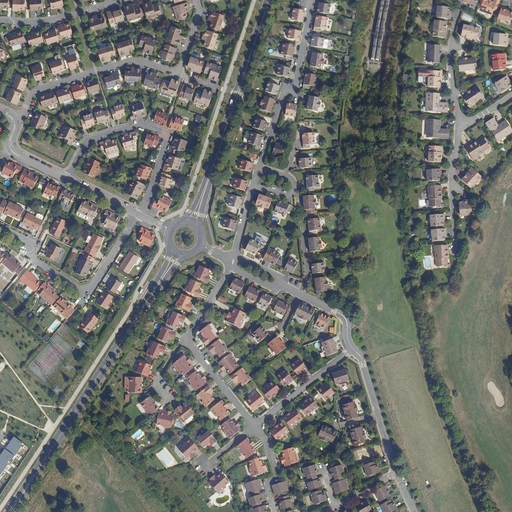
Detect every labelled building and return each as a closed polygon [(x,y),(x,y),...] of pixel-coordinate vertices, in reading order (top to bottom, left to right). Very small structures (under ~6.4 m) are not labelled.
[(20,9),(25,9),(24,0),(13,0),(13,8),(13,11),(17,11),(17,9),(20,9)] [(38,9),(42,9),(41,0),(29,0),(30,10),(31,11),(34,10),(34,9),(38,9)] [(60,7),(64,6),(62,0),(49,0),(52,7),(52,8),(57,7),(60,6),(60,7)] [(488,0),(480,0),(480,1),(478,6),(481,7),(479,11),(492,15),(494,10),(496,11),(500,0),(499,0),(494,0),(493,3),(492,3),(492,2),(488,0)] [(149,2),(143,4),(147,18),(161,14),(158,3),(152,5),(150,6),(149,2)] [(185,10),(189,9),(187,2),(173,7),(177,21),(187,18),(186,12),(185,10)] [(329,14),(331,5),(319,3),(317,12),(329,14)] [(130,5),(124,7),(128,21),(142,16),(139,6),(133,8),(131,9),(130,5)] [(438,6),(437,18),(451,19),(452,13),(450,13),(450,11),(450,8),(438,6)] [(511,12),(507,10),(507,9),(501,7),(497,18),(505,21),(506,20),(511,22),(511,17),(511,12)] [(291,20),(303,22),(305,11),(298,9),(293,9),(291,20)] [(113,10),(106,12),(110,24),(124,20),(120,10),(117,11),(114,12),(113,10)] [(224,15),(211,11),(209,17),(213,19),(212,21),(210,27),(219,30),(224,15)] [(94,16),(87,18),(92,31),(106,27),(103,18),(98,19),(95,20),(94,16)] [(328,18),(316,16),(314,30),(320,31),(321,28),(326,29),(328,18)] [(446,37),(446,33),(445,32),(446,29),(446,22),(434,21),(433,36),(445,38),(446,37)] [(61,37),(73,33),(70,23),(65,25),(62,26),(61,25),(58,26),(59,29),(61,37)] [(470,38),(471,39),(475,40),(476,39),(479,28),(463,24),(460,36),(468,37),(470,38)] [(176,38),(177,36),(179,30),(170,27),(165,41),(178,46),(180,39),(176,38)] [(47,44),(59,40),(56,30),(55,29),(52,30),(52,31),(48,32),(44,34),(47,44)] [(288,38),(300,40),(301,31),(289,29),(288,38)] [(218,34),(205,30),(203,36),(206,37),(206,40),(204,46),(213,49),(218,34)] [(11,46),(25,42),(24,37),(22,31),(16,33),(16,34),(8,36),(11,46)] [(29,46),(43,42),(41,35),(40,31),(34,33),(34,34),(26,36),(29,46)] [(506,40),(506,38),(507,35),(495,33),(493,45),(507,46),(508,40),(506,40)] [(156,41),(157,38),(143,34),(139,43),(145,45),(148,46),(146,50),(152,52),(156,41)] [(312,37),(312,38),(310,47),(322,49),(324,40),(312,37)] [(116,44),(120,57),(127,55),(125,51),(128,51),(134,49),(131,40),(116,44)] [(292,60),(295,45),(283,43),(281,55),(286,55),(285,58),(292,60)] [(169,61),(169,62),(170,61),(172,58),(172,55),(174,55),(177,48),(165,44),(160,58),(169,61)] [(440,45),(429,44),(428,62),(439,62),(440,45)] [(112,45),(97,50),(102,63),(108,61),(107,57),(109,57),(115,55),(112,45)] [(321,68),(321,64),(323,65),(324,59),(322,59),(323,55),(313,53),(310,66),(321,68)] [(76,66),(79,65),(76,54),(66,57),(70,68),(70,69),(76,67),(76,66)] [(508,69),(508,65),(506,64),(506,61),(506,54),(494,55),(495,71),(507,70),(508,69)] [(193,71),(200,73),(204,62),(191,57),(187,66),(191,68),(194,69),(193,71)] [(59,71),(63,70),(60,58),(49,62),(53,73),(53,74),(57,73),(57,72),(59,71)] [(474,58),(457,61),(458,72),(476,69),(474,58)] [(204,72),(209,74),(212,75),(210,79),(216,81),(217,80),(221,67),(207,62),(204,72)] [(41,77),(44,76),(41,65),(31,67),(35,77),(35,80),(41,78),(41,77)] [(289,77),(291,68),(279,66),(278,68),(277,75),(289,77)] [(125,81),(141,82),(141,72),(141,69),(135,68),(134,72),(132,72),(125,72),(125,81)] [(441,78),(442,77),(442,73),(441,72),(429,71),(428,87),(440,88),(441,80),(441,78)] [(107,88),(121,84),(118,72),(108,76),(108,77),(101,79),(104,89),(107,88)] [(143,86),(157,91),(161,80),(156,78),(153,78),(154,74),(148,72),(143,86)] [(306,73),(303,88),(310,89),(310,86),(315,87),(317,75),(306,73)] [(13,86),(22,90),(23,91),(25,87),(24,87),(25,84),(27,79),(17,75),(13,86)] [(511,87),(509,84),(508,82),(510,81),(506,76),(494,84),(501,94),(511,87)] [(161,91),(175,96),(180,82),(173,80),(173,84),(170,83),(165,82),(161,91)] [(86,84),(89,95),(100,91),(97,81),(93,82),(90,83),(89,81),(86,83),(86,84)] [(278,91),(280,86),(268,82),(267,86),(265,91),(277,95),(278,91)] [(71,88),(74,98),(86,95),(82,85),(78,86),(75,87),(75,86),(71,87),(71,88)] [(183,85),(179,97),(184,99),(185,98),(191,101),(194,91),(190,89),(187,88),(188,87),(183,85)] [(479,87),(464,97),(470,106),(485,97),(479,87)] [(6,100),(17,104),(18,101),(17,100),(19,97),(20,93),(11,89),(6,100)] [(57,93),(60,103),(71,100),(68,90),(64,91),(60,92),(60,91),(56,92),(57,93)] [(213,93),(206,90),(205,94),(203,93),(197,91),(194,102),(208,107),(213,93)] [(427,111),(448,112),(448,105),(439,105),(439,93),(427,93),(426,107),(427,107),(427,111)] [(39,97),(42,104),(43,108),(56,104),(53,94),(46,96),(45,95),(39,97)] [(271,113),(275,100),(265,96),(263,100),(262,100),(260,105),(262,105),(260,109),(271,113)] [(319,102),(320,98),(309,96),(307,110),(317,112),(318,108),(320,108),(321,103),(319,102)] [(287,103),(285,115),(294,116),(296,104),(287,103)] [(131,121),(139,119),(139,117),(141,116),(146,115),(142,104),(131,107),(132,113),(129,114),(131,121)] [(111,110),(114,121),(118,120),(117,118),(121,117),(125,116),(122,106),(114,108),(114,110),(111,110)] [(107,123),(111,122),(107,111),(103,113),(103,112),(95,113),(98,124),(102,123),(106,122),(107,123)] [(161,124),(161,125),(165,127),(168,117),(165,115),(165,114),(157,112),(154,122),(158,123),(161,124)] [(31,127),(40,131),(46,118),(37,113),(34,119),(35,120),(31,127)] [(90,126),(95,125),(92,115),(83,117),(84,120),(80,121),(83,130),(87,129),(87,127),(90,126)] [(175,119),(172,118),(169,128),(172,129),(173,128),(176,129),(181,131),(184,120),(176,118),(175,119)] [(265,131),(267,122),(256,118),(253,127),(265,131)] [(511,132),(511,129),(506,121),(497,127),(492,119),(486,123),(498,142),(511,132)] [(428,120),(427,138),(449,140),(449,133),(440,132),(441,121),(428,120)] [(60,136),(66,139),(64,143),(71,146),(75,138),(73,137),(74,135),(76,131),(65,126),(60,136)] [(302,130),(303,145),(310,145),(310,141),(315,141),(314,130),(302,130)] [(128,136),(125,137),(121,138),(124,149),(136,146),(134,140),(138,139),(135,132),(128,134),(128,136)] [(253,145),(252,147),(258,150),(263,136),(252,132),(248,143),(253,145)] [(156,146),(160,137),(156,136),(155,137),(151,136),(147,134),(144,144),(152,147),(153,145),(156,146)] [(172,144),(169,152),(176,154),(177,151),(183,153),(187,141),(176,138),(174,142),(173,145),(172,144)] [(465,148),(473,159),(484,152),(483,151),(488,147),(483,139),(477,143),(476,141),(465,148)] [(108,142),(107,141),(99,143),(102,151),(106,150),(107,155),(118,152),(115,141),(111,142),(108,142)] [(285,145),(276,142),(272,154),(281,157),(285,145)] [(442,152),(443,151),(443,148),(442,146),(430,146),(429,162),(441,162),(442,155),(442,152)] [(166,162),(163,170),(170,172),(171,169),(177,171),(181,159),(169,156),(168,160),(167,163),(166,162)] [(84,173),(94,178),(100,168),(98,166),(99,163),(89,158),(87,162),(89,162),(85,169),(84,173)] [(311,158),(299,159),(300,168),(312,168),(311,158)] [(254,163),(242,160),(239,169),(250,172),(254,163)] [(15,173),(18,174),(22,167),(14,163),(13,166),(10,164),(7,162),(1,173),(13,178),(15,173)] [(139,168),(136,176),(146,180),(147,175),(148,172),(150,172),(151,168),(141,165),(140,168),(139,168)] [(19,179),(23,181),(22,183),(33,188),(39,177),(34,175),(27,173),(28,170),(25,168),(19,179)] [(470,168),(468,171),(468,173),(466,175),(461,180),(470,188),(481,176),(472,168),(470,168)] [(427,170),(428,181),(440,180),(440,177),(440,175),(442,175),(441,169),(427,170)] [(161,181),(159,185),(169,188),(172,180),(170,179),(171,176),(162,173),(161,176),(162,177),(161,181)] [(307,191),(314,190),(314,187),(319,187),(318,175),(306,176),(307,191)] [(248,182),(236,178),(233,187),(245,191),(248,182)] [(131,183),(126,194),(136,199),(138,195),(141,188),(143,189),(145,185),(134,180),(132,184),(131,183)] [(56,197),(60,187),(56,185),(56,187),(52,185),(48,183),(44,193),(51,196),(52,195),(56,197)] [(441,185),(428,186),(429,199),(430,199),(431,206),(441,205),(440,198),(442,198),(441,185)] [(64,189),(59,199),(62,200),(61,202),(69,206),(74,196),(70,194),(66,193),(67,191),(64,189)] [(240,209),(243,198),(232,194),(228,206),(240,209)] [(264,209),(265,208),(269,209),(272,199),(259,194),(256,204),(259,206),(259,207),(264,209)] [(303,196),(304,210),(306,209),(307,213),(317,213),(317,209),(315,209),(315,205),(317,205),(316,199),(314,199),(314,195),(303,196)] [(163,210),(167,212),(169,208),(172,202),(161,196),(158,201),(155,200),(152,207),(155,208),(159,210),(160,209),(163,210)] [(465,216),(469,216),(467,200),(463,200),(463,202),(459,202),(460,215),(464,215),(465,216)] [(93,206),(87,203),(82,201),(77,211),(88,217),(89,215),(93,206)] [(278,201),(274,212),(285,216),(287,211),(290,212),(292,206),(278,201)] [(9,202),(3,214),(7,216),(8,214),(18,220),(24,209),(9,202)] [(93,217),(98,206),(94,204),(93,206),(89,215),(93,217)] [(112,213),(106,210),(103,217),(106,219),(104,224),(114,230),(120,219),(116,217),(113,216),(114,214),(112,213)] [(39,231),(44,221),(27,214),(22,223),(39,231)] [(430,215),(431,227),(443,226),(443,222),(443,220),(445,220),(444,214),(430,215)] [(57,218),(50,233),(58,237),(66,222),(57,218)] [(223,227),(234,230),(237,221),(225,218),(223,227)] [(308,219),(310,234),(316,233),(316,230),(321,229),(319,218),(308,219)] [(144,229),(142,227),(138,234),(141,236),(138,241),(150,247),(153,239),(155,236),(151,234),(148,233),(149,231),(144,229)] [(431,230),(432,241),(444,240),(444,237),(444,235),(446,235),(445,229),(431,230)] [(86,247),(84,252),(87,253),(94,257),(95,257),(97,253),(100,248),(99,248),(103,239),(94,234),(92,237),(89,243),(87,247),(86,247)] [(319,241),(319,237),(308,238),(310,252),(321,251),(320,247),(322,246),(321,241),(319,241)] [(248,251),(259,256),(264,246),(254,241),(248,251)] [(45,256),(53,260),(55,257),(57,258),(61,249),(51,245),(45,256)] [(447,246),(434,247),(435,260),(436,260),(437,266),(447,265),(446,259),(448,259),(447,246)] [(129,252),(119,268),(127,274),(138,258),(129,252)] [(270,263),(279,267),(284,256),(275,252),(270,263)] [(14,272),(18,275),(24,269),(20,265),(21,264),(9,254),(2,263),(13,273),(14,272)] [(93,258),(86,254),(83,259),(81,258),(74,272),(85,277),(87,273),(86,272),(89,267),(90,268),(92,263),(91,262),(93,258)] [(296,275),(301,265),(293,260),(287,271),(296,275)] [(312,274),(324,273),(323,263),(311,264),(312,274)] [(207,276),(208,274),(210,270),(200,266),(197,273),(196,273),(194,277),(208,283),(210,277),(208,276),(207,276)] [(36,278),(27,271),(20,280),(34,291),(40,284),(37,281),(34,279),(36,278)] [(325,277),(315,279),(317,292),(327,291),(327,287),(328,287),(328,281),(326,281),(325,277)] [(113,278),(106,288),(114,294),(121,283),(113,278)] [(229,289),(240,294),(245,283),(234,278),(229,289)] [(201,284),(191,279),(188,287),(187,286),(185,291),(199,297),(201,291),(200,290),(198,289),(199,287),(201,284)] [(44,283),(38,290),(41,292),(39,295),(52,306),(59,297),(55,295),(51,292),(53,290),(44,283)] [(250,286),(244,297),(255,302),(260,291),(250,286)] [(104,291),(96,304),(105,309),(113,297),(104,291)] [(264,293),(259,304),(267,308),(272,297),(264,293)] [(191,298),(182,294),(178,301),(177,301),(175,305),(189,311),(192,305),(190,304),(189,304),(190,302),(191,298)] [(67,320),(74,311),(71,308),(72,307),(69,305),(65,301),(60,298),(53,306),(64,316),(63,317),(67,320)] [(273,311),(283,316),(289,305),(275,299),(272,305),(275,306),(273,311)] [(300,303),(295,314),(300,316),(299,318),(305,321),(306,319),(309,321),(314,310),(300,303)] [(242,318),(245,313),(235,308),(234,308),(231,313),(231,314),(232,314),(231,316),(228,315),(227,318),(226,321),(238,327),(240,326),(243,320),(242,318)] [(166,324),(176,329),(178,324),(180,321),(183,323),(186,317),(174,311),(170,319),(168,318),(166,324)] [(83,323),(79,326),(88,334),(97,323),(96,322),(98,319),(90,312),(87,315),(89,317),(83,323)] [(320,326),(325,329),(330,318),(320,313),(314,326),(319,328),(320,326)] [(201,341),(206,346),(216,337),(211,331),(212,329),(209,325),(199,332),(203,336),(204,338),(201,341)] [(157,338),(167,343),(169,339),(170,337),(171,338),(173,339),(176,333),(162,326),(160,331),(161,331),(157,338)] [(269,334),(262,326),(252,334),(255,337),(254,338),(258,343),(269,334)] [(286,348),(282,343),(281,341),(277,336),(268,344),(270,347),(269,348),(273,353),(274,352),(277,355),(286,348)] [(325,352),(327,356),(338,352),(333,339),(322,343),(323,346),(321,347),(324,353),(325,352)] [(220,357),(229,350),(225,345),(223,347),(218,340),(208,348),(212,354),(215,351),(217,353),(220,357)] [(146,354),(157,359),(159,354),(160,351),(162,352),(164,353),(166,347),(154,342),(151,349),(149,348),(146,354)] [(229,374),(239,366),(235,362),(235,360),(231,354),(229,354),(218,363),(221,365),(222,368),(225,366),(226,368),(225,369),(229,374)] [(178,373),(182,378),(192,370),(193,369),(191,370),(190,368),(188,366),(191,364),(183,357),(172,366),(172,368),(176,373),(178,373)] [(290,366),(298,375),(301,372),(304,370),(305,371),(308,369),(300,359),(290,366)] [(193,360),(191,364),(188,366),(190,368),(191,370),(193,369),(197,365),(193,360)] [(150,369),(151,370),(153,366),(141,361),(136,371),(147,376),(149,372),(150,369)] [(240,382),(243,386),(252,379),(248,374),(246,375),(241,369),(230,377),(234,382),(238,380),(240,382)] [(351,380),(348,369),(333,374),(336,385),(339,384),(340,385),(346,383),(346,382),(351,380)] [(276,377),(284,386),(287,383),(290,381),(291,382),(294,380),(286,370),(276,377)] [(197,390),(207,382),(205,379),(203,377),(201,379),(199,377),(200,376),(200,375),(196,371),(187,378),(191,383),(190,385),(194,390),(197,390)] [(140,393),(140,377),(130,377),(129,388),(128,388),(128,393),(140,393)] [(261,390),(268,399),(280,389),(273,381),(264,388),(261,390)] [(335,393),(327,383),(324,385),(324,386),(322,388),(318,391),(325,400),(335,393)] [(205,407),(214,400),(211,396),(209,393),(213,391),(208,386),(198,394),(203,401),(202,402),(205,407)] [(246,402),(253,410),(265,401),(258,391),(255,394),(255,395),(246,402)] [(147,413),(150,416),(159,409),(149,397),(141,403),(148,412),(147,413)] [(314,401),(312,397),(299,407),(306,415),(315,408),(316,409),(319,406),(314,401)] [(221,421),(230,413),(226,408),(225,409),(223,407),(226,405),(224,403),(221,400),(211,409),(211,411),(215,416),(217,416),(221,421)] [(347,421),(358,417),(357,412),(358,411),(356,405),(355,406),(353,402),(342,406),(347,421)] [(194,413),(187,404),(184,407),(182,408),(181,407),(180,405),(175,410),(184,422),(188,419),(188,418),(194,413)] [(302,418),(296,409),(283,419),(291,428),(294,425),(293,425),(302,418)] [(170,429),(172,427),(174,414),(171,413),(168,413),(167,416),(165,415),(165,414),(159,413),(156,424),(162,426),(164,427),(170,429)] [(234,423),(230,418),(221,426),(225,431),(224,433),(228,438),(230,438),(241,430),(239,427),(237,424),(235,426),(233,424),(234,423)] [(290,432),(282,423),(270,432),(277,441),(286,433),(286,434),(290,432)] [(322,440),(328,443),(329,441),(332,443),(338,432),(323,425),(318,436),(323,438),(322,440)] [(360,425),(349,429),(354,444),(365,440),(364,437),(366,436),(364,430),(362,430),(360,425)] [(212,446),(217,442),(209,431),(202,436),(201,435),(196,439),(203,448),(207,445),(209,443),(212,446)] [(14,437),(7,446),(17,453),(21,447),(22,448),(25,445),(14,437)] [(256,451),(252,446),(251,446),(249,445),(251,443),(250,441),(247,438),(237,446),(237,448),(241,453),(243,454),(247,458),(256,451)] [(194,452),(198,448),(190,439),(186,443),(184,443),(179,447),(179,449),(188,460),(191,457),(193,455),(191,453),(192,452),(193,453),(194,452)] [(17,453),(7,446),(1,455),(11,463),(13,460),(12,459),(17,453)] [(295,453),(293,447),(282,451),(284,457),(285,457),(286,459),(283,460),(284,463),(285,466),(298,462),(299,460),(297,454),(295,453)] [(359,452),(362,463),(372,460),(372,457),(374,456),(372,449),(359,452)] [(11,463),(1,455),(0,455),(0,468),(4,471),(8,465),(9,466),(11,463)] [(260,458),(249,461),(250,467),(249,469),(251,475),(253,476),(266,472),(265,468),(264,466),(261,467),(261,464),(262,464),(262,463),(260,458)] [(376,466),(375,463),(364,467),(367,477),(380,473),(378,466),(376,466)] [(314,474),(317,473),(314,466),(301,470),(303,478),(305,477),(306,480),(315,477),(314,474)] [(333,480),(343,477),(342,474),(343,473),(341,466),(328,469),(330,477),(332,476),(333,480)] [(213,478),(211,480),(208,483),(217,493),(219,493),(224,488),(224,486),(229,482),(228,481),(229,479),(226,476),(225,478),(222,475),(221,473),(216,477),(216,478),(217,479),(215,480),(213,478)] [(317,481),(315,477),(306,480),(307,484),(305,484),(307,491),(320,487),(318,480),(317,481)] [(344,481),(343,477),(333,480),(334,483),(331,484),(334,495),(349,490),(346,480),(344,481)] [(256,492),(259,491),(256,481),(242,486),(245,496),(246,499),(257,496),(256,492)] [(269,487),(272,497),(275,496),(276,499),(286,497),(285,493),(286,493),(283,483),(269,487)] [(387,493),(388,492),(385,485),(373,491),(378,501),(389,496),(387,493)] [(321,495),(320,491),(308,495),(311,505),(325,501),(322,494),(321,495)] [(247,506),(248,510),(258,507),(257,503),(259,503),(258,499),(257,496),(246,499),(244,500),(246,507),(247,506)] [(278,510),(280,510),(290,507),(288,500),(287,500),(286,497),(276,499),(277,503),(276,504),(278,510)] [(390,500),(379,506),(382,511),(389,511),(396,509),(393,502),(391,503),(390,500)] [(370,511),(366,502),(362,504),(362,502),(355,506),(355,508),(357,511),(369,511),(371,511),(370,511)]
